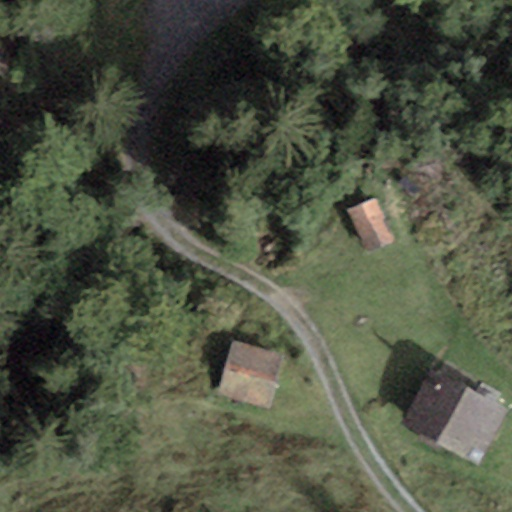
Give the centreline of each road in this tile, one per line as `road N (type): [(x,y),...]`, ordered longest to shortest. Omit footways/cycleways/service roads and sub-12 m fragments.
road 1 (track): [(291,310),(166,240),(139,208),(192,0)]
road 2 (track): [(291,310),(361,300),(511,400)]
road 3 (track): [(412,511),(351,426),(326,363),(291,310)]
